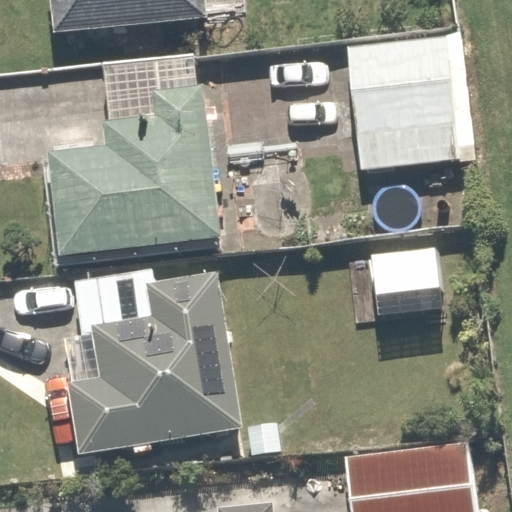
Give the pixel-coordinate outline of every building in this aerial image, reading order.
[(190,64),(188,0),(29,0),(31,67),(190,64)] [(453,64),(336,70),(342,199),(459,193),(453,64)] [(210,277),(201,94),(96,99),(99,156),(86,157),(88,194),(33,196),(37,285),(210,277)] [(427,285),(363,289),(366,335),(430,331),(427,285)] [(226,472),(216,304),(142,308),(146,362),(82,366),(85,415),(57,417),(61,481),(226,472)] [(321,351),(275,353),(277,397),(322,395),(321,351)] [(456,511),(455,480),(333,489),(334,511),(456,511)]
